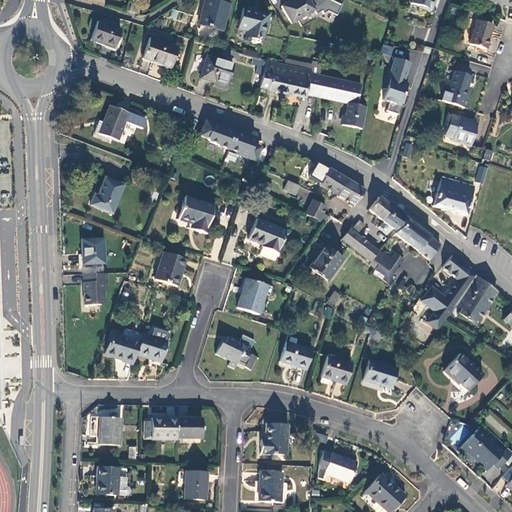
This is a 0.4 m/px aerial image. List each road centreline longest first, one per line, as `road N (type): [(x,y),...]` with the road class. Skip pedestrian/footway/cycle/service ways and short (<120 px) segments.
road 1 (primary): [(8,86),(28,117),(38,392)]
road 2 (primary): [(48,392),(40,109),(50,86)]
road 3 (tertiary): [(105,75),(316,151),(379,186)]
road 4 (residential): [(234,396),(287,401),(378,431),(449,485)]
road 5 (residential): [(443,0),(379,186)]
road 6 (tertiary): [(379,186),(511,293)]
road 7 (residential): [(185,394),(186,360),(214,277)]
road 8 (residential): [(69,392),(62,511)]
road 9 (primary): [(38,392),(32,511)]
road 10 (primary): [(43,511),(48,392)]
